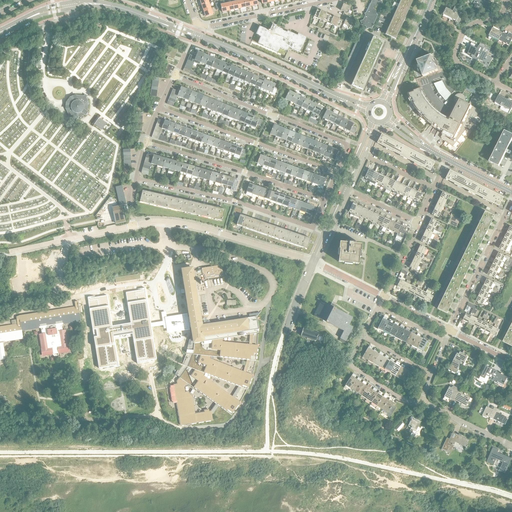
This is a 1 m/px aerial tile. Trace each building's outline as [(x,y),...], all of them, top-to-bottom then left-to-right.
[(378,15),(376,14),(379,8),(381,9),(383,4),(382,4),(381,1),(378,2),(377,1),(376,0),(371,0),(366,13),(364,13),(365,15),(363,20),(360,21),(361,24),(365,26),(366,29),(369,28),(371,29),(374,24),(378,15)] [(395,39),(411,0),(401,0),(386,35),(395,39)] [(475,0),(473,4),(485,10),(490,0),(475,0)] [(211,8),(209,3),(202,5),(204,11),(211,8)] [(346,13),(347,13),(348,9),(349,10),(351,7),(343,3),(340,10),(341,10),(346,13)] [(457,13),(460,8),(456,6),(453,11),(446,8),(445,10),(444,9),(441,15),(452,20),(453,19),(456,20),(455,22),(459,24),(462,18),(459,16),(459,14),(457,13)] [(211,8),(204,11),(206,17),(213,14),(211,8)] [(313,17),(339,28),(340,28),(339,28),(343,21),(317,9),(314,16),(313,16),(313,17)] [(346,17),(343,24),(344,24),(349,27),(350,27),(351,23),(352,24),(354,21),(346,17)] [(255,33),(252,41),(284,56),(287,50),(287,51),(287,50),(288,48),(292,49),(291,49),(292,49),(294,50),(296,51),(297,51),(299,52),(299,53),(301,48),(302,47),(301,47),(302,45),(303,45),(302,45),(303,43),(304,43),(303,43),(304,40),(305,41),(305,40),(305,38),(306,38),(301,36),(301,35),(298,34),(297,36),(288,32),(287,33),(282,31),(276,28),(277,26),(272,24),(270,31),(269,30),(268,31),(260,27),(259,29),(258,30),(259,30),(258,32),(257,32),(258,32),(257,34),(256,34),(255,33)] [(499,40),(503,33),(493,28),(489,35),(499,40)] [(504,30),(503,33),(499,40),(509,45),(511,39),(511,34),(509,33),(509,32),(504,30)] [(374,37),(352,86),(362,90),(383,44),(382,44),(383,42),(374,37)] [(478,59),(485,46),(485,45),(480,43),(479,46),(480,46),(478,49),(475,47),(477,45),(471,42),(468,48),(470,49),(467,54),(473,57),(474,55),(476,56),(475,58),(478,59)] [(169,46),(165,55),(174,59),(175,56),(176,54),(178,50),(169,46)] [(490,48),(485,46),(478,59),(485,63),(485,65),(488,66),(492,58),(487,56),(488,54),(485,52),(487,50),(489,51),(490,48)] [(199,65),(200,63),(204,54),(198,52),(196,57),(194,60),(195,60),(194,62),(199,65)] [(200,63),(206,65),(209,57),(204,54),(200,63)] [(423,76),(438,71),(436,65),(437,65),(436,60),(434,61),(432,55),(417,61),(423,76)] [(206,65),(211,67),(215,59),(209,57),(206,65)] [(211,67),(217,70),(220,61),(215,59),(211,67)] [(217,70),(222,72),(226,64),(220,61),(217,70)] [(231,66),(226,64),(222,72),(228,74),(231,66)] [(228,74),(233,77),(237,68),(231,66),(228,74)] [(233,77),(239,79),(242,71),(237,68),(233,77)] [(439,112),(446,117),(449,118),(461,95),(454,90),(446,80),(443,69),(417,80),(421,88),(431,104),(439,112)] [(239,79),(244,81),(248,73),(242,71),(239,79)] [(244,81),(250,84),(253,75),(248,73),(244,81)] [(250,84),(255,86),(259,78),(253,75),(250,84)] [(255,86),(261,88),(264,80),(259,78),(255,86)] [(261,88),(266,91),(270,82),(264,80),(261,88)] [(276,85),(270,82),(266,91),(270,92),(269,94),(274,96),(277,89),(274,87),(276,85)] [(183,98),(187,90),(181,87),(179,92),(178,95),(177,96),(183,98)] [(442,131),(443,132),(441,137),(445,141),(445,142),(448,144),(448,143),(453,147),(481,110),(473,106),(471,105),(465,102),(466,101),(466,100),(466,99),(466,98),(465,98),(465,97),(465,96),(464,96),(464,95),(463,94),(462,94),(461,94),(460,94),(460,93),(459,93),(458,94),(457,94),(456,95),(455,96),(454,97),(454,98),(454,99),(454,100),(454,101),(454,102),(455,103),(455,104),(456,104),(456,105),(457,105),(448,124),(446,123),(448,120),(442,116),(436,112),(431,107),(427,101),(423,95),(420,89),(408,93),(412,102),(416,109),(421,116),(428,122),(431,124),(432,125),(434,127),(436,128),(442,131)] [(183,98),(189,100),(192,92),(187,90),(183,98)] [(290,102),(295,94),(289,91),(285,99),(290,102)] [(192,92),(189,100),(194,103),(198,94),(192,92)] [(85,115),(86,116),(88,112),(87,111),(88,105),(89,104),(87,100),(90,100),(90,99),(87,100),(86,101),(81,97),(82,94),(81,94),(81,97),(76,96),(76,95),(74,95),(71,96),(69,98),(67,101),(66,104),(65,107),(66,109),(67,108),(69,113),(67,116),(69,113),(74,117),(74,121),(74,118),(78,119),(78,118),(85,115)] [(200,105),(203,96),(198,94),(194,103),(200,105)] [(290,102),(296,105),(300,96),(295,94),(290,102)] [(511,110),(511,107),(511,101),(499,95),(495,102),(503,106),(502,108),(509,112),(510,110),(511,110)] [(200,105),(206,107),(209,99),(203,96),(200,105)] [(301,107),(305,99),(300,96),(296,105),(301,107)] [(206,107),(211,109),(214,101),(209,99),(206,107)] [(301,107),(307,110),(311,102),(305,99),(301,107)] [(214,101),(211,109),(217,112),(220,103),(214,101)] [(307,110),(312,113),(316,105),(311,102),(307,110)] [(220,103),(217,112),(222,114),(225,105),(220,103)] [(228,116),(231,108),(225,105),(222,114),(228,116)] [(316,105),(312,113),(318,116),(322,108),(316,105)] [(228,116),(233,118),(237,110),(231,108),(228,116)] [(233,118),(239,121),(242,112),(237,110),(233,118)] [(323,118),(328,121),(332,113),(327,110),(323,118)] [(242,112),(239,121),(244,123),(248,114),(242,112)] [(328,121),(334,124),(338,116),(332,113),(328,121)] [(248,114),(244,123),(250,125),(253,117),(248,114)] [(94,124),(102,130),(106,123),(99,118),(100,116),(101,116),(100,116),(93,126),(93,127),(93,126),(94,124)] [(334,124),(339,126),(343,118),(338,116),(334,124)] [(253,117),(250,125),(255,128),(257,125),(260,126),(263,120),(253,117)] [(339,126),(344,129),(348,121),(343,118),(339,126)] [(162,129),(167,131),(170,122),(165,120),(164,121),(163,125),(162,128),(162,129)] [(344,129),(350,132),(353,134),(356,128),(352,126),(354,124),(348,121),(344,129)] [(176,124),(170,122),(167,131),(173,133),(176,124)] [(179,135),(181,126),(176,124),(173,133),(179,135)] [(275,136),(279,127),(273,125),(270,133),(275,136)] [(184,137),(187,128),(181,126),(179,135),(184,137)] [(279,127),(275,136),(281,138),(284,129),(279,127)] [(190,139),(193,130),(187,128),(184,137),(190,139)] [(284,129),(281,138),(286,140),(290,132),(284,129)] [(195,141),(198,132),(193,130),(190,139),(195,141)] [(493,154),(491,157),(491,158),(489,161),(489,162),(499,166),(501,162),(502,159),(503,159),(503,158),(504,155),(505,155),(505,154),(506,152),(508,153),(510,154),(511,151),(510,151),(507,149),(508,147),(510,143),(511,139),(511,133),(505,130),(504,130),(504,131),(503,134),(502,134),(502,135),(501,138),(500,138),(501,138),(499,142),(498,142),(499,142),(497,146),(495,150),(493,154)] [(198,132),(195,141),(201,143),(204,134),(198,132)] [(290,132),(286,140),(292,142),(295,134),(290,132)] [(201,142),(206,144),(209,136),(204,134),(201,143),(201,142)] [(292,142),(297,144),(300,136),(295,134),(292,142)] [(381,134),(377,143),(390,150),(394,141),(381,134)] [(206,144),(212,146),(215,138),(209,136),(206,144)] [(297,144),(302,147),(306,138),(300,136),(297,144)] [(220,140),(215,138),(212,146),(215,147),(215,148),(217,149),(220,140)] [(306,138),(302,147),(308,149),(311,140),(306,138)] [(223,151),(223,150),(226,142),(220,140),(217,149),(223,151)] [(311,140),(308,149),(313,151),(317,142),(311,140)] [(394,141),(390,150),(403,157),(408,148),(394,141)] [(231,144),(226,142),(223,150),(229,152),(231,144)] [(317,142),(313,151),(319,153),(322,145),(317,142)] [(229,152),(234,154),(237,146),(231,144),(229,152)] [(319,153),(324,155),(328,147),(322,145),(319,153)] [(243,148),(237,146),(234,154),(243,157),(246,150),(242,149),(243,148)] [(324,155),(329,158),(333,149),(328,147),(324,155)] [(408,148),(403,157),(416,164),(421,155),(408,148)] [(329,158),(335,160),(338,161),(340,156),(337,154),(338,151),(333,149),(329,158)] [(152,161),(151,164),(157,166),(160,157),(154,155),(153,156),(152,159),(152,161)] [(263,165),(266,157),(260,155),(259,158),(257,157),(255,162),(263,165)] [(416,164),(426,169),(430,171),(434,162),(421,155),(416,164)] [(160,157),(157,166),(163,167),(166,159),(160,157)] [(263,165),(268,167),(271,159),(266,157),(263,165)] [(166,159),(163,167),(169,169),(171,160),(166,159)] [(268,167),(274,169),(277,161),(271,159),(268,167)] [(169,169),(168,171),(174,173),(175,171),(177,162),(171,160),(169,169)] [(279,171),(282,163),(277,161),(274,169),(279,171)] [(177,162),(175,171),(180,172),(183,164),(177,162)] [(285,173),(288,165),(282,163),(279,171),(278,174),(284,176),(285,173)] [(183,164),(180,172),(186,174),(189,165),(183,164)] [(189,165),(186,174),(192,176),(194,167),(189,165)] [(285,173),(290,175),(293,167),(288,165),(285,173)] [(194,167),(192,176),(198,177),(200,169),(194,167)] [(290,175),(295,177),(299,169),(293,167),(290,175)] [(200,169),(198,177),(203,179),(206,170),(200,169)] [(301,179),(304,171),(299,169),(295,177),(301,179)] [(365,173),(363,176),(365,177),(364,178),(367,179),(366,180),(369,182),(370,180),(374,172),(368,169),(366,173),(365,173)] [(206,170),(203,179),(209,181),(212,172),(206,170)] [(449,170),(445,179),(458,186),(463,177),(449,170)] [(306,181),(310,173),(304,171),(301,179),(306,181)] [(212,172),(209,181),(215,183),(218,174),(212,172)] [(370,180),(369,182),(371,183),(375,184),(375,183),(379,174),(374,172),(370,180)] [(306,181),(312,183),(315,175),(310,173),(306,181)] [(218,174),(215,183),(221,184),(223,175),(218,174)] [(379,174),(375,183),(377,184),(377,185),(380,187),(381,185),(385,177),(379,174)] [(223,175),(221,184),(227,186),(229,177),(223,175)] [(315,175),(312,183),(318,185),(321,177),(315,175)] [(229,177),(227,186),(231,187),(230,190),(236,192),(239,181),(235,180),(236,179),(229,177)] [(323,187),(324,186),(326,179),(321,177),(318,185),(323,187)] [(385,177),(381,185),(383,186),(382,188),(385,189),(386,188),(390,179),(385,177)] [(471,193),(476,184),(463,177),(458,186),(471,193)] [(386,188),(385,189),(390,192),(391,190),(395,181),(390,179),(386,188)] [(395,181),(391,190),(393,191),(393,193),(396,194),(397,192),(400,184),(395,181)] [(249,183),(249,184),(246,182),(243,190),(246,191),(246,192),(252,194),(255,186),(249,183)] [(400,184),(397,192),(402,195),(406,186),(400,184)] [(489,191),(476,184),(471,193),(485,199),(489,191)] [(255,186),(252,194),(258,196),(261,188),(255,186)] [(406,186),(402,195),(407,197),(411,189),(406,186)] [(261,188),(258,196),(264,198),(267,190),(261,188)] [(407,197),(407,199),(412,201),(417,191),(411,189),(407,197)] [(140,202),(153,205),(156,193),(142,190),(140,202)] [(267,190),(264,198),(270,200),(273,192),(267,190)] [(417,191),(412,201),(414,202),(418,204),(418,202),(422,194),(417,191)] [(485,199),(494,204),(498,206),(503,198),(489,191),(485,199)] [(273,192),(270,200),(276,202),(279,194),(273,192)] [(439,198),(446,201),(449,195),(442,192),(439,198)] [(153,205),(167,208),(170,197),(156,193),(153,205)] [(279,194),(276,202),(282,205),(285,196),(279,194)] [(285,196),(282,205),(288,207),(291,198),(285,196)] [(167,208),(181,211),(183,200),(170,197),(167,208)] [(291,198),(288,207),(294,209),(296,200),(291,198)] [(437,203),(443,207),(446,201),(439,198),(437,203)] [(197,203),(183,200),(181,211),(194,214),(197,203)] [(296,200),(294,209),(299,211),(302,203),(296,200)] [(194,214),(208,218),(211,206),(197,203),(194,214)] [(302,203),(299,211),(305,213),(308,205),(302,203)] [(346,210),(349,211),(349,212),(351,213),(350,214),(354,215),(358,206),(353,203),(351,206),(349,205),(346,210)] [(443,207),(437,203),(434,209),(441,212),(443,207)] [(308,205),(305,213),(314,216),(316,211),(313,210),(314,207),(308,205)] [(122,206),(112,208),(116,224),(125,222),(122,206)] [(224,209),(211,206),(208,218),(222,221),(224,209)] [(360,217),(364,208),(358,206),(354,215),(359,218),(360,217)] [(369,211),(364,208),(360,217),(365,219),(369,211)] [(431,215),(438,218),(441,212),(434,209),(431,215)] [(369,211),(365,219),(370,221),(374,213),(369,211)] [(477,226),(486,231),(494,216),(484,212),(477,226)] [(374,213),(370,221),(376,224),(379,215),(374,213)] [(236,225),(242,227),(246,217),(240,215),(236,225)] [(381,226),(385,218),(379,215),(376,224),(381,226)] [(261,222),(246,217),(242,227),(257,232),(261,222)] [(390,220),(385,218),(381,226),(386,229),(390,220)] [(438,222),(431,219),(428,224),(435,228),(438,222)] [(386,229),(392,231),(396,223),(390,220),(386,229)] [(257,232),(272,237),(275,227),(261,222),(257,232)] [(392,231),(397,234),(401,225),(396,223),(392,231)] [(435,228),(428,224),(426,230),(432,233),(435,228)] [(407,228),(401,225),(397,234),(403,236),(407,228)] [(479,246),(486,231),(477,226),(470,241),(479,246)] [(286,242),(290,232),(275,227),(272,237),(286,242)] [(432,233),(426,230),(423,235),(430,239),(432,233)] [(286,242),(301,247),(305,237),(290,232),(286,242)] [(420,241),(427,244),(430,239),(423,235),(420,241)] [(311,239),(305,237),(301,247),(307,249),(311,239)] [(504,237),(502,243),(508,246),(511,241),(504,237)] [(462,256),(472,261),(479,246),(470,241),(462,256)] [(361,245),(358,244),(340,242),(339,249),(340,249),(338,262),(358,264),(359,257),(360,251),(361,251),(361,245)] [(506,252),(508,246),(502,243),(499,248),(501,249),(500,250),(501,250),(506,252)] [(427,248),(420,245),(417,251),(424,254),(427,248)] [(421,260),(424,254),(417,251),(414,256),(421,260)] [(500,253),(498,253),(495,258),(502,262),(505,256),(501,254),(500,253)] [(414,256),(412,262),(419,265),(421,260),(414,256)] [(455,271),(465,276),(472,261),(462,256),(455,271)] [(499,267),(502,262),(495,258),(493,264),(499,267)] [(416,271),(419,265),(412,262),(409,268),(416,271)] [(497,273),(499,267),(493,264),(490,269),(497,273)] [(222,265),(201,268),(202,270),(203,281),(226,278),(226,275),(225,271),(222,272),(222,265)] [(177,384),(174,385),(174,386),(174,387),(173,388),(174,392),(175,392),(175,393),(175,394),(176,395),(175,397),(175,400),(176,401),(177,402),(180,425),(187,424),(187,425),(188,426),(189,426),(190,425),(191,424),(212,420),(211,414),(212,414),(219,405),(231,414),(236,408),(238,404),(240,403),(240,402),(235,399),(242,388),(247,389),(251,377),(252,375),(246,373),(250,359),(255,360),(256,360),(256,359),(257,347),(257,346),(253,345),(252,345),(253,333),(254,333),(257,332),(258,332),(256,320),(248,322),(245,322),(245,319),(237,321),(210,325),(209,317),(203,281),(202,270),(201,268),(201,267),(192,268),(183,270),(183,273),(186,289),(183,290),(183,291),(183,293),(186,293),(190,317),(192,327),(194,339),(189,339),(187,349),(186,353),(187,353),(186,355),(182,364),(181,365),(175,373),(180,377),(177,381),(177,384)] [(494,278),(497,273),(490,269),(487,275),(489,276),(490,276),(494,278)] [(457,291),(465,276),(455,271),(448,286),(457,291)] [(142,273),(115,277),(116,282),(140,279),(140,275),(142,275),(142,273)] [(487,279),(484,285),(491,288),(494,282),(490,280),(489,280),(487,279)] [(400,280),(397,286),(402,289),(406,283),(400,280)] [(406,283),(402,289),(408,292),(411,285),(406,283)] [(411,285),(408,292),(413,295),(417,288),(411,285)] [(488,294),(491,288),(484,285),(481,290),(488,294)] [(457,291),(448,286),(440,301),(450,306),(457,291)] [(88,297),(87,298),(99,368),(103,368),(103,369),(118,367),(119,366),(114,335),(132,332),(137,364),(137,363),(137,364),(146,362),(150,362),(152,361),(152,360),(156,359),(157,359),(151,328),(151,327),(164,325),(164,328),(167,328),(168,332),(184,330),(189,329),(189,328),(192,327),(190,317),(188,317),(187,315),(166,318),(166,315),(162,315),(163,322),(150,324),(150,321),(146,295),(145,288),(138,289),(138,291),(126,292),(126,293),(130,323),(112,326),(107,296),(95,297),(95,296),(88,297)] [(417,288),(413,295),(419,297),(422,291),(417,288)] [(485,299),(488,294),(481,290),(479,295),(485,299)] [(422,291),(419,297),(424,300),(428,293),(422,291)] [(428,293),(424,300),(430,303),(433,296),(428,293)] [(483,305),(485,299),(479,295),(476,301),(477,302),(478,303),(478,302),(483,305)] [(11,326),(0,327),(0,359),(5,359),(3,343),(4,341),(5,341),(6,341),(7,341),(8,340),(17,339),(23,338),(22,330),(23,330),(39,327),(41,328),(41,330),(41,331),(42,334),(39,334),(41,349),(42,355),(44,355),(45,356),(47,355),(48,354),(53,354),(58,353),(63,352),(64,352),(67,352),(67,351),(69,351),(68,345),(65,330),(63,330),(62,327),(62,325),(63,323),(75,322),(81,321),(81,319),(80,313),(77,299),(74,299),(75,307),(70,308),(16,317),(17,325),(11,326)] [(352,317),(348,315),(321,301),(313,316),(343,331),(340,338),(339,341),(344,343),(345,341),(346,341),(353,327),(349,325),(352,317)] [(450,306),(440,301),(437,309),(446,313),(450,306)] [(473,313),(477,307),(474,306),(473,308),(473,309),(470,315),(466,313),(463,320),(469,322),(472,316),(473,313)] [(378,327),(384,330),(388,322),(385,321),(387,318),(384,316),(378,327)] [(469,322),(474,325),(477,318),(472,316),(469,322)] [(474,325),(479,328),(483,321),(477,318),(474,325)] [(389,319),(388,322),(384,330),(384,331),(389,333),(394,325),(391,323),(392,320),(389,319)] [(488,324),(483,321),(479,328),(485,331),(488,324)] [(389,333),(395,336),(399,328),(397,326),(398,323),(395,322),(394,325),(389,333)] [(485,331),(490,333),(494,327),(488,324),(485,331)] [(395,336),(401,339),(405,330),(402,329),(404,326),(401,325),(399,328),(395,336)] [(499,330),(494,327),(490,333),(496,336),(499,330)] [(301,335),(301,336),(301,335),(308,337),(316,340),(316,341),(316,340),(319,333),(318,333),(311,331),(312,329),(310,329),(310,330),(303,328),(301,335)] [(406,328),(405,330),(401,339),(406,342),(410,333),(408,332),(409,329),(406,328)] [(412,330),(410,333),(406,342),(412,345),(416,336),(413,335),(415,332),(412,330)] [(418,333),(416,336),(412,345),(417,347),(422,339),(419,338),(421,335),(418,333)] [(503,342),(511,346),(511,336),(507,334),(503,342)] [(423,336),(422,339),(417,347),(423,350),(423,351),(426,353),(428,347),(426,346),(428,342),(425,340),(426,337),(423,336)] [(368,359),(373,351),(370,350),(372,347),(369,345),(363,356),(368,359)] [(368,359),(374,363),(378,354),(376,353),(378,350),(375,348),(373,351),(368,359)] [(456,354),(453,360),(462,365),(467,356),(468,356),(467,356),(469,353),(463,350),(462,353),(459,352),(457,355),(456,355),(456,354)] [(374,363),(379,366),(384,358),(381,356),(383,353),(380,352),(378,354),(374,363)] [(383,371),(385,369),(390,361),(387,359),(388,356),(385,355),(384,358),(379,366),(378,368),(383,371)] [(391,358),(390,361),(385,369),(390,372),(395,364),(392,363),(394,360),(391,358)] [(462,365),(453,360),(447,371),(448,370),(450,371),(451,371),(455,373),(454,375),(457,369),(458,369),(459,368),(460,369),(462,365)] [(396,361),(395,364),(390,372),(395,375),(400,367),(398,366),(399,363),(396,361)] [(401,378),(406,370),(403,369),(405,366),(402,364),(400,367),(395,375),(401,378)] [(481,377),(480,379),(486,382),(487,380),(488,380),(489,379),(493,381),(498,372),(492,369),(486,366),(483,371),(482,372),(483,373),(481,377)] [(407,367),(406,370),(401,378),(406,382),(411,374),(409,372),(410,369),(407,367)] [(498,372),(493,381),(497,383),(497,385),(502,387),(504,383),(505,383),(505,382),(508,377),(498,372)] [(346,384),(343,388),(349,391),(351,388),(356,380),(353,379),(356,375),(353,374),(348,381),(346,384)] [(356,380),(351,388),(356,391),(361,384),(359,382),(361,379),(358,377),(356,380)] [(361,384),(356,391),(361,395),(366,387),(364,386),(366,383),(363,381),(361,384)] [(366,387),(361,395),(367,398),(372,391),(369,389),(371,386),(368,384),(366,387)] [(454,400),(458,392),(459,389),(454,387),(454,386),(453,386),(452,387),(452,388),(451,388),(449,387),(444,396),(442,399),(448,402),(451,398),(454,400)] [(367,398),(366,400),(371,403),(377,394),(375,392),(376,390),(374,388),(372,391),(367,398)] [(371,403),(370,405),(375,408),(376,407),(382,397),(380,396),(382,393),(379,391),(377,394),(371,403)] [(470,398),(458,392),(454,400),(459,402),(458,403),(460,404),(460,403),(466,406),(465,406),(466,406),(470,397),(470,398)] [(382,397),(376,407),(381,410),(388,401),(385,399),(387,396),(384,395),(382,397)] [(381,410),(380,412),(386,415),(389,418),(396,408),(392,405),(393,404),(390,403),(392,400),(389,398),(388,401),(381,410)] [(481,407),(478,413),(483,415),(482,416),(487,418),(488,416),(489,417),(493,419),(498,409),(494,407),(493,410),(486,407),(485,409),(481,407)] [(498,409),(493,419),(502,423),(505,424),(507,419),(507,420),(509,417),(505,415),(500,413),(501,411),(498,409)] [(421,422),(413,417),(412,417),(408,425),(411,427),(408,431),(414,434),(416,430),(420,424),(421,422)] [(446,438),(442,446),(451,450),(455,441),(465,446),(468,440),(452,432),(448,440),(446,438)] [(492,450),(486,462),(487,462),(492,464),(499,467),(499,466),(501,466),(499,471),(505,473),(511,458),(497,452),(498,450),(493,447),(492,450)]
